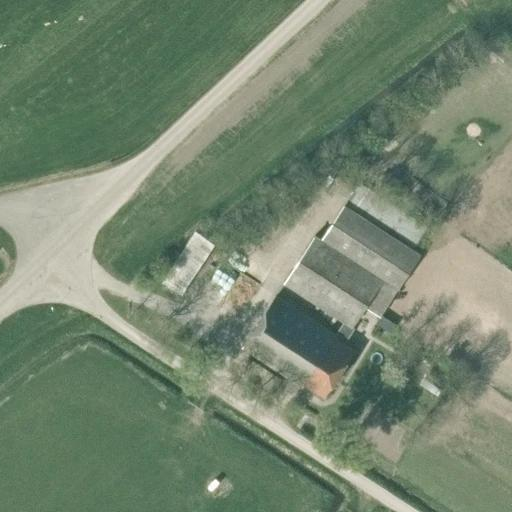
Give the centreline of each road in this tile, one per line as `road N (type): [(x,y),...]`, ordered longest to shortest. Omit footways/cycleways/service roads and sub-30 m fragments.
road 1 (unclassified): [(409,511),(116,325),(73,290),(53,258)]
road 2 (unclassified): [(53,258),(108,195),(318,0)]
